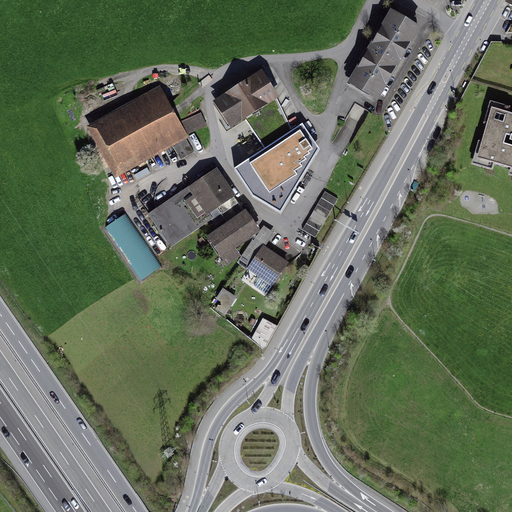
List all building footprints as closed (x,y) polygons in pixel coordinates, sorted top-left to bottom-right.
[(511,0),(505,0),(502,5),(511,10),(511,0)] [(370,109),(418,31),(406,23),(389,13),(342,91),(370,109)] [(410,16),(406,23),(418,31),(422,23),(410,16)] [(207,98),(223,128),(276,99),(260,69),(207,98)] [(104,101),(117,96),(113,85),(107,87),(108,90),(100,93),(104,101)] [(173,111),(161,87),(86,123),(112,177),(172,148),(188,141),(173,111)] [(511,108),(489,101),(469,162),(511,175),(511,108)] [(195,155),(188,141),(172,148),(179,163),(195,155)] [(277,157),(263,141),(241,160),(251,171),(237,183),(256,205),(282,183),(270,170),(267,166),(277,157)] [(217,175),(190,194),(209,221),(236,202),(217,175)] [(282,183),(256,205),(269,220),(294,197),(282,183)] [(186,189),(146,217),(169,250),(209,221),(190,194),(186,189)] [(338,201),(325,194),(303,231),(316,239),(338,201)] [(240,210),(200,239),(221,268),(236,257),(230,250),(255,232),(240,210)] [(123,213),(104,227),(139,278),(159,265),(123,213)] [(262,248),(246,270),(271,288),(287,266),(262,248)]
